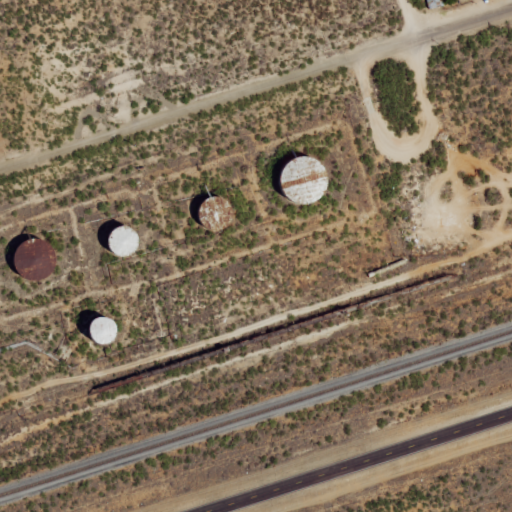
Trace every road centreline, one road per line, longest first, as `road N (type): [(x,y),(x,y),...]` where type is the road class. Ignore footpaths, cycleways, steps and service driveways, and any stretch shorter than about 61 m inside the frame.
road 1 (residential): [(511,11),(0,168)]
road 2 (tertiary): [(208,511),(511,414)]
road 3 (residential): [(468,193),(402,0)]
